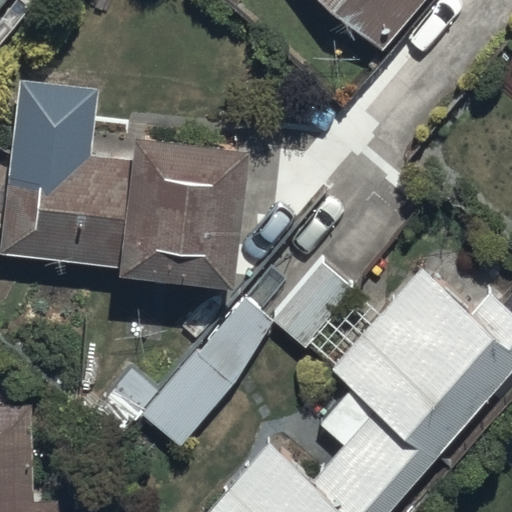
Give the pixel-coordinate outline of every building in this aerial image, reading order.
[(329,0),(381,44),(417,0),(329,0)] [(22,75),(4,245),(121,258),(120,264),(233,276),(248,142),(132,129),(129,150),(96,146),(103,84),(22,75)] [(269,312),(245,290),(143,408),(182,441),(236,378),(274,316),(301,340),(351,284),(320,255),(269,312)] [(267,436),(199,511),(385,511),(511,369),(511,309),(487,288),(470,308),(419,263),(330,363),(353,383),(321,420),(342,438),(311,474),(267,436)] [(0,511),(61,511),(61,490),(39,491),(38,428),(0,428),(0,511)]
